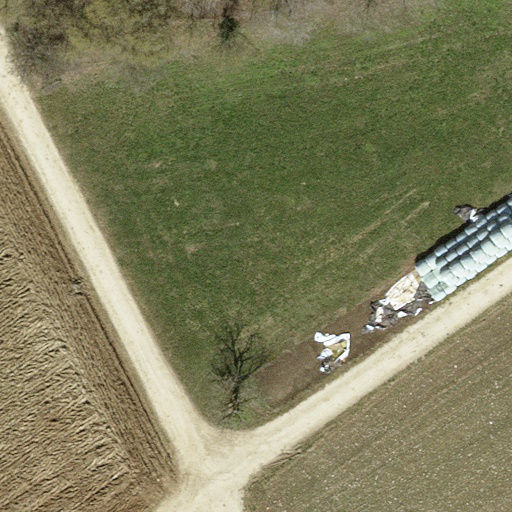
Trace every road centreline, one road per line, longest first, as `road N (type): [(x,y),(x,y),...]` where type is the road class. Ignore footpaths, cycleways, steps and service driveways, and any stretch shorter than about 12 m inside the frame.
road 1 (track): [(227,511),(0,51)]
road 2 (track): [(511,278),(177,511)]
